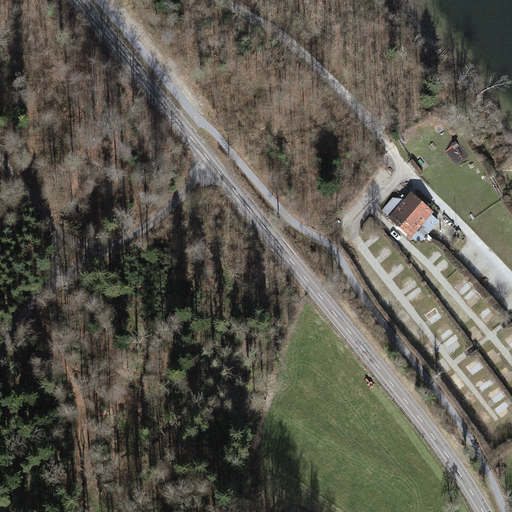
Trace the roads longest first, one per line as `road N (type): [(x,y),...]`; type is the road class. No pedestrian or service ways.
road 1 (tertiary): [(483,511),(439,443),(79,0)]
road 2 (track): [(222,0),(328,76),(511,280)]
road 3 (track): [(0,349),(54,277),(143,229),(215,167)]
road 4 (track): [(0,164),(55,229),(94,255)]
